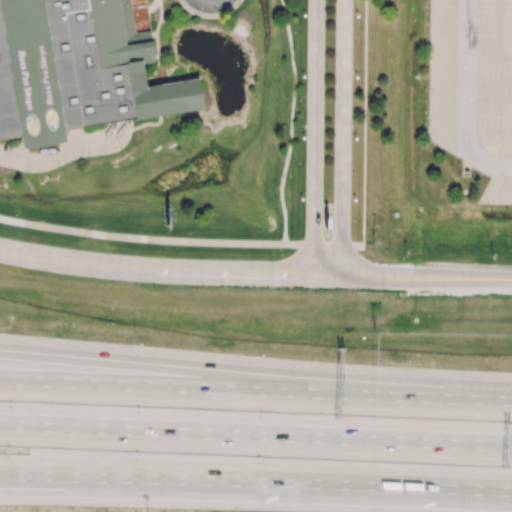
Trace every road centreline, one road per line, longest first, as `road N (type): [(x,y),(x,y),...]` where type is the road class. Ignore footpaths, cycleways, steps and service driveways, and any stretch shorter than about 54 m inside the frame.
road 1 (motorway): [(511,451),(0,427)]
road 2 (motorway): [(0,469),(511,488)]
road 3 (motorway): [(472,400),(0,345)]
road 4 (motorway): [(472,400),(0,383)]
road 5 (residential): [(342,278),(148,272),(0,253)]
road 6 (residential): [(342,278),(345,0)]
road 7 (residential): [(316,0),(314,278)]
road 8 (residential): [(511,281),(342,278)]
